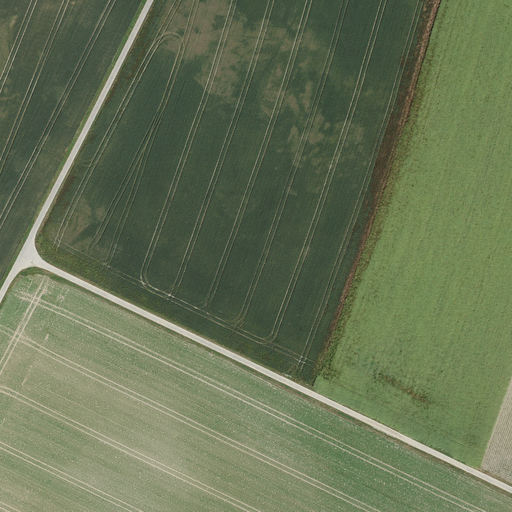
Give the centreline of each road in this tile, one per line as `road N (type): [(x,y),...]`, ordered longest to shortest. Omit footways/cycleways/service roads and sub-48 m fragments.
road 1 (track): [(26,251),(511,490)]
road 2 (track): [(149,0),(26,251)]
